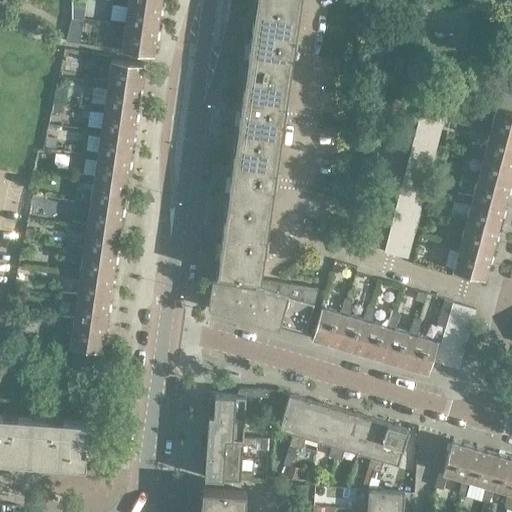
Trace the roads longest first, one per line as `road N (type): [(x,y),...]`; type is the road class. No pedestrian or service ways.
road 1 (tertiary): [(165,323),(210,0)]
road 2 (residential): [(165,323),(475,416)]
road 3 (tertiary): [(140,511),(165,323)]
road 4 (residential): [(475,416),(511,292)]
